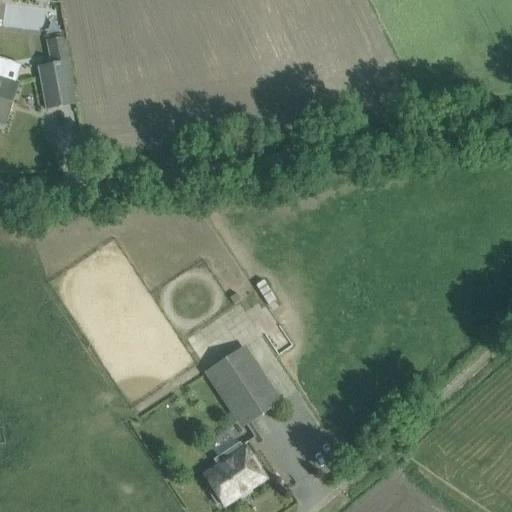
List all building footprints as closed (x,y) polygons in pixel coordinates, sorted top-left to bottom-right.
[(7,4),(4,23),(42,29),(45,11),(7,4)] [(75,104),(60,23),(43,26),(51,65),(38,68),(46,110),(75,104)] [(0,126),(4,127),(7,118),(10,108),(18,82),(14,81),(0,76),(0,126)] [(245,425),(277,405),(241,351),(210,372),(245,425)] [(221,503),(224,507),(241,495),(241,494),(247,490),(247,491),(265,479),(246,449),(244,450),(240,444),(214,461),(218,467),(204,477),(213,490),(209,493),(217,506),(221,503)]
